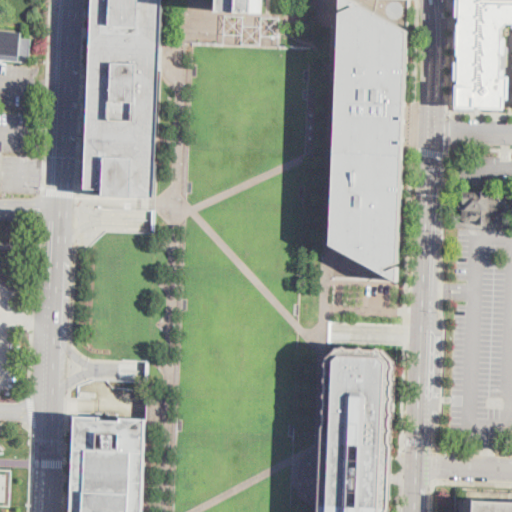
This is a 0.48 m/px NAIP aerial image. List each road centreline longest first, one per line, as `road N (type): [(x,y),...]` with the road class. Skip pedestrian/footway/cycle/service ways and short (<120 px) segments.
road 1 (secondary): [(417,465),(431,0)]
road 2 (secondary): [(72,0),(51,412)]
